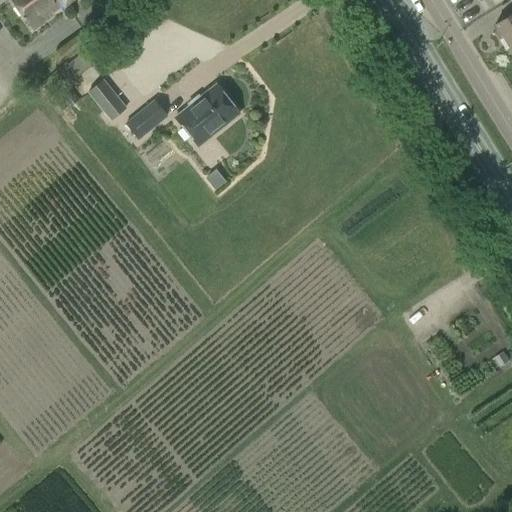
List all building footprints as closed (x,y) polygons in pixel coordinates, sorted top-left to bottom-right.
[(69,0),(9,0),(32,32),(65,7),(63,5),(69,0)] [(511,0),(511,1),(511,14),(494,26),(510,51),(511,49),(511,0)] [(145,19),(151,28),(156,24),(151,15),(145,19)] [(87,50),(67,65),(75,77),(95,62),(87,50)] [(125,109),(102,81),(87,93),(110,121),(125,109)] [(238,112),(214,82),(174,115),(198,145),(238,112)] [(166,115),(153,99),(125,122),(138,137),(166,115)] [(509,362),(504,352),(494,359),(499,368),(509,362)]
